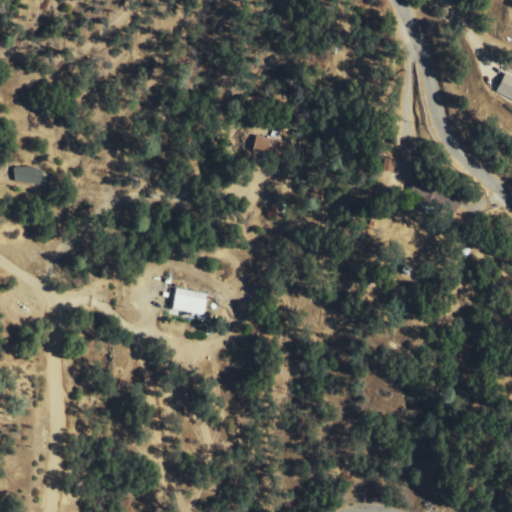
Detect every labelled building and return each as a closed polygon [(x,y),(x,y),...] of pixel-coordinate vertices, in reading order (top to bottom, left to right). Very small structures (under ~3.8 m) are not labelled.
[(511,75),(509,73),(499,92),(511,98),(511,75)] [(287,158),(291,144),(263,136),(259,151),(287,158)] [(6,174),(17,175),(17,184),(47,185),(47,167),(6,167),(6,174)] [(412,198),(437,206),(443,185),(418,178),(412,198)] [(207,316),(211,295),(178,288),(174,309),(207,316)]
